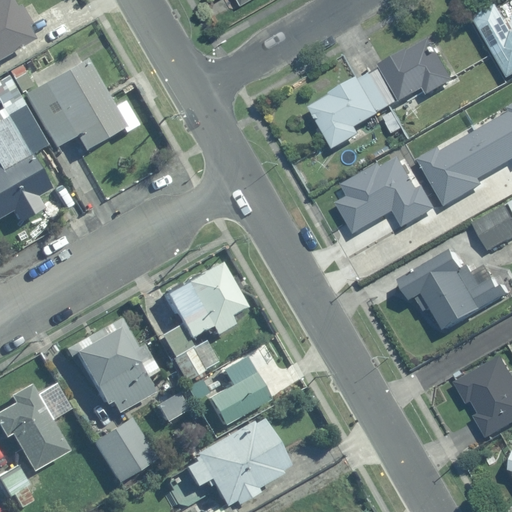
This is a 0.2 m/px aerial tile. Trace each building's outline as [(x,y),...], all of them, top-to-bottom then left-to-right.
[(0,0),(0,56),(30,40),(23,27),(27,25),(17,8),(13,11),(6,0),(0,0)] [(511,22),(501,3),(476,17),(510,78),(511,76),(511,22)] [(373,73),(394,108),(425,90),(430,98),(457,82),(433,39),(373,73)] [(22,95),(48,143),(51,148),(72,136),(81,151),(122,128),(83,60),(22,95)] [(394,108),(373,73),(311,109),(335,152),(366,134),(361,126),(394,108)] [(21,95),(13,81),(0,88),(0,217),(10,212),(16,223),(42,208),(39,202),(52,195),(29,155),(48,143),(22,95),(21,95)] [(486,109),(466,121),(475,135),(495,124),(486,109)] [(437,156),(355,203),(368,225),(373,222),(389,250),(466,206),(437,156)] [(511,239),(511,205),(511,204),(475,224),(491,251),(511,239)] [(454,250),(400,282),(413,304),(419,301),(427,314),(432,311),(446,334),(508,297),(489,266),(470,277),(454,250)] [(177,325),(186,340),(207,328),(213,338),(234,326),(229,316),(244,308),(219,263),(161,295),(177,325)] [(119,324),(72,352),(104,407),(110,403),(117,414),(150,394),(127,354),(134,349),(119,324)] [(511,424),(511,373),(503,358),(456,384),(468,407),(472,405),(477,414),(473,417),(486,440),(511,424)] [(252,374),(207,399),(222,428),(268,403),(252,374)] [(0,435),(3,440),(9,437),(30,473),(68,451),(28,384),(6,397),(11,404),(0,410),(0,435)] [(181,392),(153,407),(163,425),(191,410),(181,392)] [(249,422),(190,455),(195,462),(183,469),(194,489),(208,481),(222,508),(230,504),(232,507),(257,494),(253,487),(286,470),(259,421),(251,425),(249,422)] [(127,422),(90,443),(115,486),(151,464),(127,422)] [(28,485),(16,465),(0,474),(0,488),(6,499),(28,485)] [(328,511),(321,499),(311,504),(309,501),(289,511),(328,511)]
